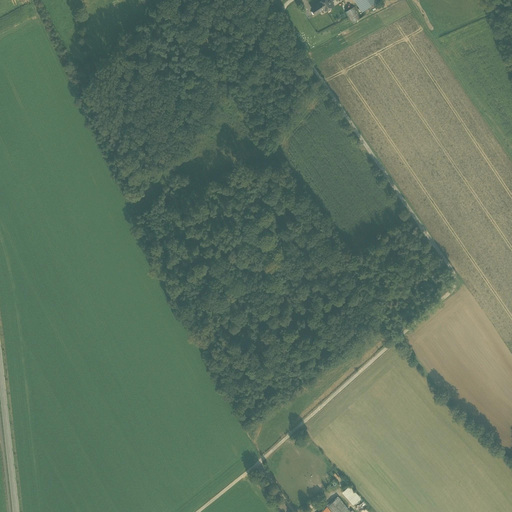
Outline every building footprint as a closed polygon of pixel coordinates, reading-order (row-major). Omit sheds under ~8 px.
[(320,2),(311,8),(316,14),(325,9),(326,10),(330,7),(333,5),(331,2),(329,0),(322,0),(320,1),(320,2)] [(355,0),(362,11),(371,5),(371,6),(379,0),(355,0)] [(356,8),(348,13),(355,23),(363,18),(356,8)] [(360,498),(349,486),(343,491),(354,503),(360,498)] [(338,497),(320,511),(350,511),(338,497)] [(290,511),(284,502),(278,506),(281,511),(290,511)]
